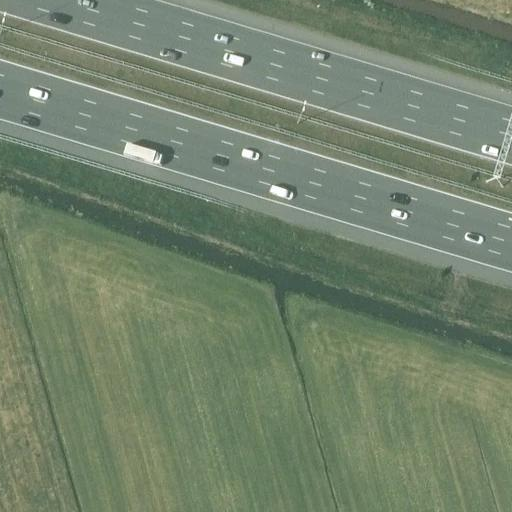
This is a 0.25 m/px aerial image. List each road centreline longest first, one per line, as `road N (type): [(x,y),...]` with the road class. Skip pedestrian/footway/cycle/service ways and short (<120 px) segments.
road 1 (motorway): [(0,90),(511,243)]
road 2 (motorway): [(511,137),(51,0)]
